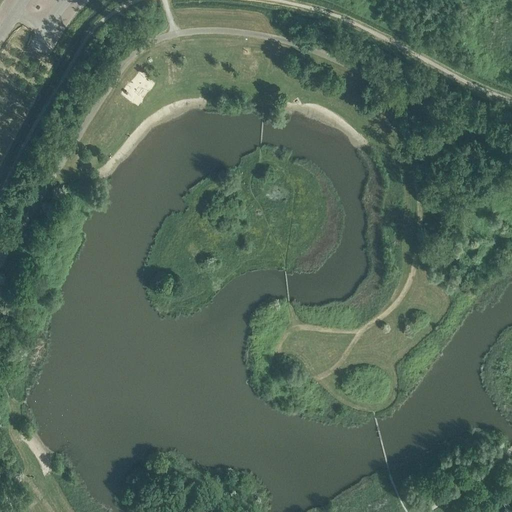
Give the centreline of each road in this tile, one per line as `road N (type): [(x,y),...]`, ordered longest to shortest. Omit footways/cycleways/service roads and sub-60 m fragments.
road 1 (unknown): [(511,101),(345,19),(265,0)]
road 2 (unknown): [(138,0),(83,42),(0,191)]
